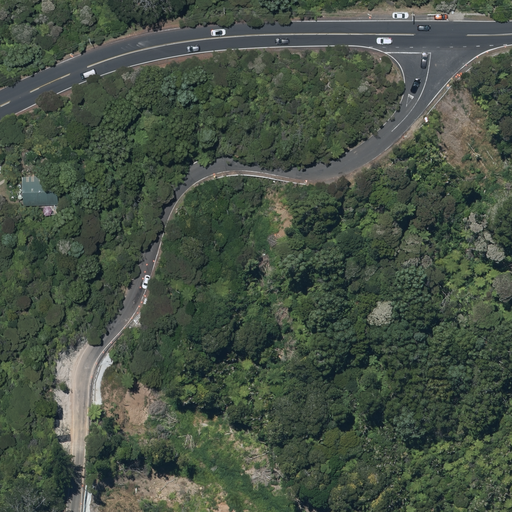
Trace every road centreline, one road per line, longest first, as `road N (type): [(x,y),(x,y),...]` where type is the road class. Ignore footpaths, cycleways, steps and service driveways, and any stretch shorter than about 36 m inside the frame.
road 1 (unclassified): [(432,34),(417,103),(346,165),(300,172),(214,164),(175,185),(129,300),(86,367),(73,511)]
road 2 (secondary): [(432,34),(179,42),(91,65),(0,106)]
